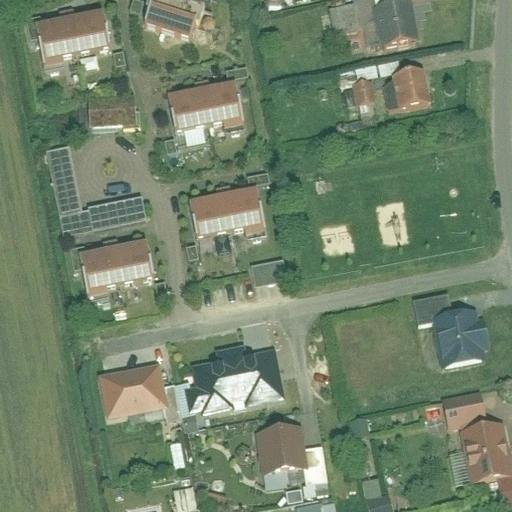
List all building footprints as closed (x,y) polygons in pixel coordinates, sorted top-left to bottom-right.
[(203,0),(149,0),(141,35),(192,48),(203,0)] [(406,6),(373,14),(370,3),(353,8),(360,36),(375,32),(382,60),(417,51),(406,6)] [(107,59),(99,22),(34,34),(43,78),(62,75),(61,68),(107,59)] [(418,77),(389,84),(397,118),(426,111),(418,77)] [(369,87),(351,91),(357,115),(374,111),(369,87)] [(195,99),(164,106),(173,145),(220,134),(222,142),(242,138),(231,92),(209,97),(207,88),(194,91),(195,99)] [(134,103),(88,107),(91,135),(136,131),(134,103)] [(70,157),(47,161),(63,244),(146,228),(142,208),(82,220),(70,157)] [(216,204),(186,211),(195,249),(240,238),(242,248),(267,243),(256,195),(232,200),(231,194),(215,198),(216,204)] [(105,258),(77,264),(87,310),(107,306),(106,300),(152,290),(144,249),(118,254),(117,248),(104,251),(105,258)] [(253,294),(286,289),(283,267),(250,272),(253,294)] [(454,320),(450,303),(414,311),(418,330),(430,328),(441,377),(484,367),(473,316),(454,320)] [(190,393),(194,420),(282,405),(274,358),(196,370),(200,391),(190,393)] [(182,427),(174,390),(165,392),(159,369),(97,383),(107,427),(164,414),(167,431),(182,427)] [(490,432),(483,400),(441,409),(447,439),(459,437),(471,493),(511,483),(511,470),(503,429),(490,432)] [(303,427),(257,438),(267,480),(313,469),(303,427)] [(390,511),(388,502),(381,503),(377,485),(361,488),(366,511),(390,511)]
